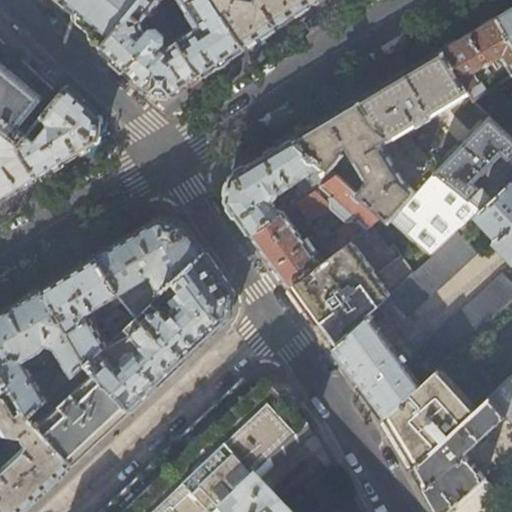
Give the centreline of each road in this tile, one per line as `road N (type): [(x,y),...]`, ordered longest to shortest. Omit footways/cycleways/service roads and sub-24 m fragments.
road 1 (tertiary): [(163,157),(413,0)]
road 2 (residential): [(277,314),(62,511)]
road 3 (residential): [(277,314),(400,511)]
road 4 (residential): [(10,0),(163,157)]
road 5 (residential): [(163,157),(277,314)]
road 6 (tertiary): [(0,254),(163,157)]
